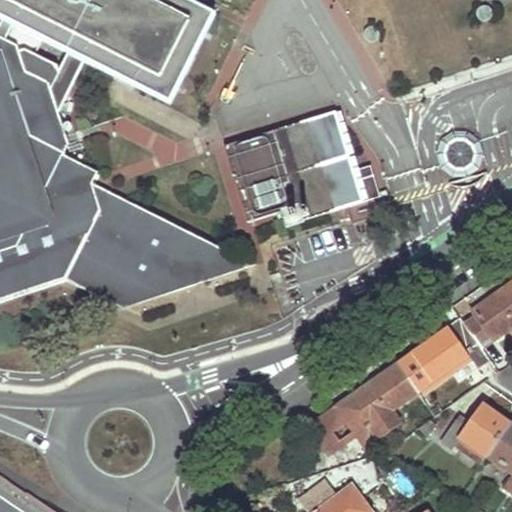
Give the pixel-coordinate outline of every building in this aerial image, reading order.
[(14,27),(42,41),(69,55),(85,63),(171,106),(216,17),(183,0),(0,0),(0,19),(2,21),(14,27)] [(14,27),(2,21),(0,25),(0,38),(7,41),(14,27)] [(42,41),(14,27),(7,41),(0,38),(0,301),(66,280),(100,211),(93,185),(99,173),(63,157),(68,145),(59,115),(51,91),(49,84),(26,73),(42,41)] [(85,63),(69,55),(51,91),(59,115),(85,63)] [(356,171),(338,111),(226,145),(248,220),(297,206),(301,219),(365,200),(380,196),(370,166),(356,171)] [(480,148),(477,142),(473,138),(468,135),(460,132),(451,133),(444,137),(438,143),(435,150),(434,156),(436,163),(439,169),(446,175),(451,178),(460,179),(467,177),(475,172),(479,165),(481,159),(481,154),(480,148)] [(256,264),(93,185),(100,211),(66,280),(124,308),(256,264)] [(477,318),(466,326),(482,350),(511,329),(511,284),(495,297),(473,312),(477,318)] [(410,358),(399,366),(418,393),(468,359),(471,363),(476,371),(490,361),(482,350),(466,326),(462,322),(427,346),(430,350),(413,362),(410,358)] [(430,350),(427,346),(410,358),(413,362),(430,350)] [(356,396),(337,409),(355,436),(357,438),(363,434),(362,441),(375,443),(402,425),(393,412),(418,393),(399,366),(356,396)] [(497,417),(484,407),(480,413),(493,422),(497,417)] [(355,436),(337,409),(315,426),(332,451),(355,436)] [(456,421),(441,444),(452,452),(455,448),(461,441),(486,459),(487,457),(510,426),(497,417),(493,422),(480,413),(468,429),(456,421)] [(419,431),(427,439),(437,428),(431,423),(419,431)] [(511,426),(510,426),(487,457),(511,473),(511,478),(504,490),(511,496),(511,426)] [(486,459),(461,441),(455,448),(481,467),(486,459)] [(402,469),(387,481),(403,500),(418,488),(402,469)] [(301,504),(307,511),(317,511),(337,497),(327,484),(301,504)] [(317,511),(372,511),(364,500),(353,486),(337,497),(317,511)]
